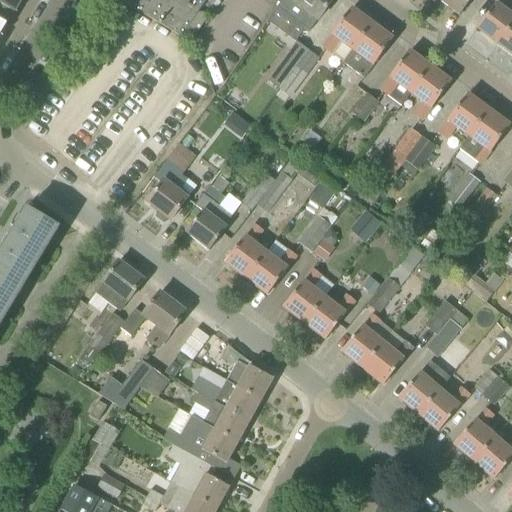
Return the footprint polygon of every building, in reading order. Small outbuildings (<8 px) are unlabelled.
[(22,0),(0,0),(0,4),(14,13),(22,0)] [(206,0),(117,0),(181,38),(189,44),(206,19),(198,13),(206,0)] [(276,8),(277,9),(308,32),(317,20),(318,21),(333,0),(282,0),(279,5),(279,4),(276,8)] [(459,17),(471,0),(439,0),(439,1),(459,17)] [(498,45),(511,26),(511,16),(505,12),(511,2),(511,0),(499,0),(477,30),(498,45)] [(0,20),(7,25),(14,13),(0,4),(0,20)] [(353,51),(371,26),(350,10),(322,48),(342,64),(352,50),(353,51)] [(352,50),(342,64),(355,73),(363,80),(392,41),(371,26),(353,51),(352,50)] [(511,26),(498,45),(511,56),(511,26)] [(279,91),(308,51),(297,42),(267,82),(279,91)] [(319,59),(308,51),(279,91),(290,99),(319,59)] [(429,69),(416,59),(408,53),(379,92),(389,99),(399,85),(410,94),(429,69)] [(450,84),(429,69),(410,94),(423,103),(413,116),(421,123),(450,84)] [(338,131),(351,114),(366,96),(353,85),(325,121),(338,131)] [(377,104),(366,96),(351,114),(363,123),(377,104)] [(488,112),(471,99),(466,96),(438,135),(446,141),(457,128),(468,136),(469,137),(488,112)] [(509,128),(488,112),(469,137),(468,136),(458,150),(471,160),(480,167),(509,128)] [(233,132),(241,139),(250,127),(242,121),(233,132)] [(404,162),(421,139),(409,130),(379,170),(391,180),(404,162)] [(421,139),(404,162),(418,173),(435,150),(421,139)] [(180,145),(157,174),(155,177),(162,183),(147,204),(151,207),(151,208),(157,212),(157,213),(155,218),(164,224),(168,222),(169,221),(170,221),(187,199),(185,197),(187,194),(181,190),(188,180),(182,176),(197,157),(180,145)] [(511,171),(502,184),(511,191),(511,189),(511,171)] [(256,206),(274,182),(263,174),(240,204),(251,213),(256,206)] [(292,183),(280,174),(274,182),(256,206),(267,215),(292,183)] [(459,210),(479,183),(468,176),(448,202),(449,202),(459,210)] [(313,196),(327,205),(335,194),(321,184),(313,196)] [(226,228),(224,226),(230,218),(222,211),(226,207),(221,204),(225,199),(209,187),(195,207),(202,212),(186,233),(190,237),(207,251),(208,250),(209,251),(226,228)] [(464,218),(476,227),(498,199),(486,189),(464,218)] [(5,245),(0,253),(0,279),(21,292),(59,229),(27,210),(15,229),(10,237),(5,246),(5,245)] [(379,230),(363,216),(355,225),(371,239),(379,230)] [(296,245),(310,256),(320,243),(332,228),(317,217),(296,245)] [(255,226),(225,263),(247,280),(266,255),(254,246),(264,233),(255,226)] [(336,243),(335,236),(330,232),(323,241),(332,248),(336,243)] [(332,252),(320,243),(310,256),(308,257),(320,267),(332,252)] [(247,280),(268,296),(298,259),(289,252),(279,265),(266,255),(247,280)] [(144,282),(118,262),(102,283),(104,284),(96,294),(120,313),(128,302),(144,282)] [(314,271),(283,308),(305,324),(324,299),(312,291),(322,278),(314,271)] [(459,283),(486,303),(503,282),(493,275),(485,285),(468,272),(459,283)] [(0,326),(21,292),(0,279),(0,326)] [(387,279),(381,287),(365,307),(378,317),(400,289),(387,279)] [(158,349),(167,337),(168,337),(179,323),(177,322),(184,312),(160,294),(141,317),(156,328),(147,341),(158,349)] [(305,324),(326,341),(356,303),(348,297),(338,310),(324,299),(305,324)] [(447,324),(456,312),(444,302),(424,327),(436,337),(438,335),(447,324)] [(96,365),(110,346),(109,345),(125,325),(112,314),(81,354),(96,365)] [(363,369),(382,345),(370,335),(380,322),(371,314),(342,353),(363,369)] [(458,333),(457,332),(447,324),(438,335),(449,344),(458,333)] [(189,336),(177,353),(189,362),(201,345),(189,336)] [(382,345),(363,369),(384,386),(414,348),(406,341),(395,355),(382,345)] [(226,382),(261,401),(273,380),(249,367),(248,369),(238,363),(241,357),(227,350),(222,358),(235,366),(226,382)] [(124,412),(140,390),(153,371),(152,371),(153,370),(141,361),(123,387),(110,378),(99,396),(124,412)] [(399,399),(419,416),(440,391),(450,379),(430,362),(399,399)] [(153,371),(140,390),(157,399),(169,383),(153,371)] [(482,397),(496,381),(497,379),(488,371),(472,389),(482,397)] [(249,422),(261,401),(226,382),(226,383),(225,382),(220,391),(197,379),(191,391),(198,395),(249,422)] [(496,381),(482,397),(482,398),(493,407),(507,390),(496,381)] [(452,401),(440,391),(419,416),(439,432),(470,395),(462,389),(452,401)] [(238,443),(249,422),(198,395),(193,404),(208,412),(202,423),(238,443)] [(89,416),(98,421),(107,407),(98,401),(89,416)] [(454,446),(474,463),(495,440),(483,429),(493,417),(485,409),(454,446)] [(226,465),(238,443),(202,423),(201,424),(178,411),(162,441),(173,447),(216,470),(221,461),(226,465)] [(119,433),(102,424),(92,441),(109,451),(119,433)] [(474,463),(495,481),(511,461),(511,444),(507,450),(495,440),(474,463)] [(117,456),(109,451),(92,441),(83,458),(98,469),(100,464),(109,470),(117,456)] [(180,489),(217,510),(229,488),(211,479),(216,470),(173,447),(166,458),(179,466),(169,484),(170,484),(171,483),(180,489)] [(104,475),(96,490),(116,501),(124,487),(104,475)] [(60,511),(95,511),(101,502),(73,487),(59,511),(60,511)] [(216,511),(217,510),(180,489),(169,510),(172,511),(216,511)] [(159,506),(163,498),(150,491),(146,499),(159,506)] [(152,511),(154,511),(159,506),(146,499),(142,506),(152,511)]
